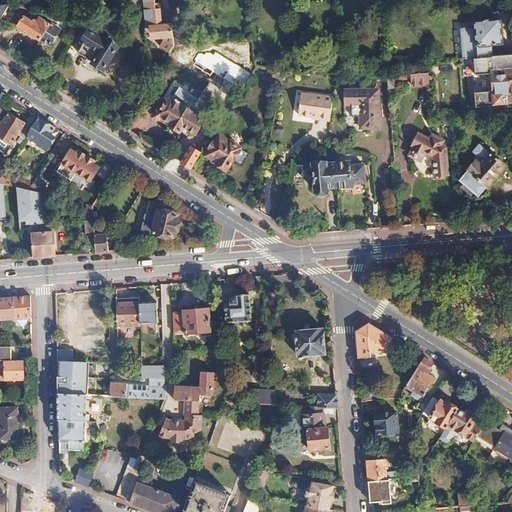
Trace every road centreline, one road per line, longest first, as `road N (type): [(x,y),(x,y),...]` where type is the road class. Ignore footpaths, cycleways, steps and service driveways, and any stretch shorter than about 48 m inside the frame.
road 1 (tertiary): [(231,218),(0,72)]
road 2 (residential): [(357,511),(341,332),(350,293)]
road 3 (residential): [(38,484),(41,274)]
road 4 (tertiary): [(511,394),(350,293)]
road 5 (tertiary): [(41,274),(221,259)]
road 6 (tertiary): [(364,247),(511,236)]
